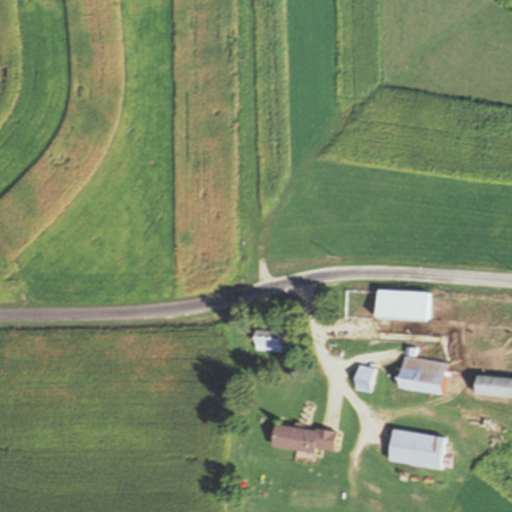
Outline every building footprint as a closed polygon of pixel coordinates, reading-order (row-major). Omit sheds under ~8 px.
[(429,322),(430,294),(376,292),(375,320),(429,322)] [(285,332),(255,333),(256,354),(285,354),(285,332)] [(416,359),(417,350),(403,348),(398,391),(442,397),(446,363),(416,359)] [(378,371),(360,366),(353,391),(372,396),(378,371)] [(511,400),(511,379),(475,375),(472,395),(511,400)] [(272,448),(335,455),(338,433),(275,426),(272,448)] [(388,463),(443,470),(447,438),(392,431),(388,463)]
